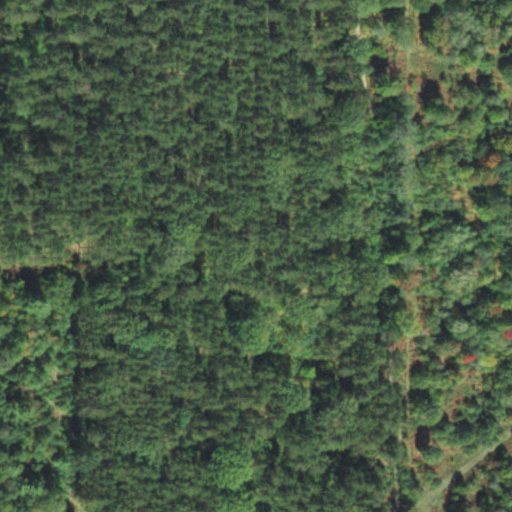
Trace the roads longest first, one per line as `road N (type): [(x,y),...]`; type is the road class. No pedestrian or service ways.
road 1 (track): [(393,511),(388,209),(354,0)]
road 2 (track): [(511,425),(397,511)]
